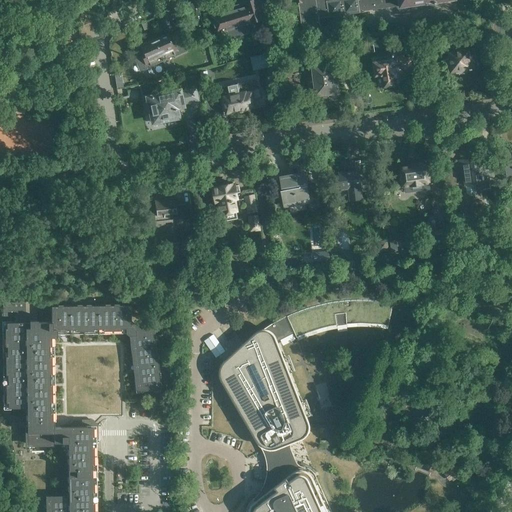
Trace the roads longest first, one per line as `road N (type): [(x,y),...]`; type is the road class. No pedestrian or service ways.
road 1 (residential): [(117,169),(511,104)]
road 2 (residential): [(117,169),(95,28),(161,0)]
road 3 (track): [(91,0),(95,28),(0,61)]
road 4 (unknown): [(124,173),(0,183)]
